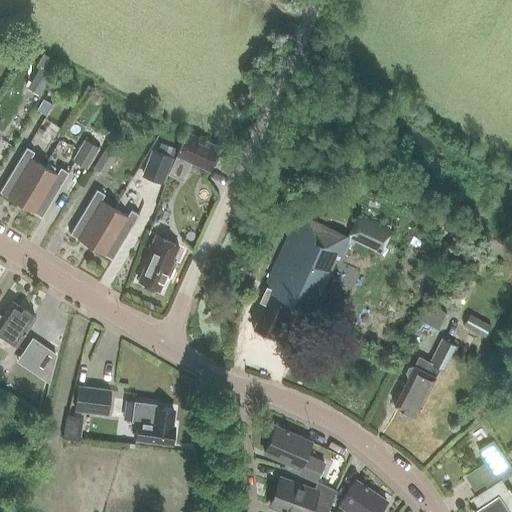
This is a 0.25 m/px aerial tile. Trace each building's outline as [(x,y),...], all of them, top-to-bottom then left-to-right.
[(26,89),(37,95),(56,64),(42,56),(35,67),(39,69),(26,89)] [(52,105),(43,99),(35,111),(44,117),(52,105)] [(41,142),(53,149),(59,138),(47,131),(41,142)] [(217,147),(189,135),(180,157),(208,169),(217,147)] [(89,164),(102,143),(89,136),(76,156),(89,164)] [(104,174),(123,144),(113,137),(94,167),(104,174)] [(21,205),(45,166),(32,158),(36,152),(28,147),(0,191),(21,205)] [(152,151),(143,175),(163,182),(164,180),(172,158),(152,151)] [(42,218),(69,173),(62,168),(58,175),(45,166),(21,205),(42,218)] [(91,248),(114,210),(101,202),(105,196),(97,191),(70,235),(91,248)] [(112,261),(139,217),(131,212),(127,218),(114,210),(91,248),(112,261)] [(379,251),(390,230),(357,215),(347,237),(297,214),(263,288),(265,289),(251,317),(256,320),(252,330),(272,339),(284,315),(309,328),(348,243),(352,245),(354,240),(379,251)] [(445,264),(455,245),(432,234),(422,253),(445,264)] [(169,278),(176,262),(172,260),(178,245),(155,235),(148,251),(151,252),(138,281),(159,290),(165,277),(169,278)] [(249,275),(252,269),(243,265),(240,271),(249,275)] [(17,344),(36,316),(20,306),(12,301),(3,316),(0,313),(0,332),(0,333),(17,344)] [(468,315),(462,325),(463,326),(483,337),(489,327),(468,315)] [(407,377),(393,405),(398,408),(400,414),(408,418),(414,416),(435,377),(434,376),(436,372),(439,367),(445,369),(457,345),(441,338),(429,361),(418,356),(413,366),(407,367),(405,372),(407,377)] [(55,355),(36,342),(24,350),(51,369),(55,355)] [(33,399),(41,387),(19,374),(12,386),(33,399)] [(107,415),(111,389),(77,385),(74,411),(107,415)] [(173,443),(175,426),(172,426),(174,409),(156,407),(156,405),(135,402),(133,421),(139,422),(137,439),(173,443)] [(83,438),(85,414),(71,412),(69,437),(83,438)] [(306,453),(311,440),(276,426),(265,453),(295,465),(293,470),(317,480),(325,461),(306,453)] [(497,479),(511,469),(511,468),(494,441),(479,451),(497,479)] [(328,511),(329,509),(336,490),(319,481),(315,490),(283,477),(271,505),(287,511),(328,511)] [(351,511),(379,511),(387,501),(355,480),(340,504),(351,511)] [(511,511),(511,500),(500,482),(479,496),(475,499),(479,505),(483,511),(511,511)]
